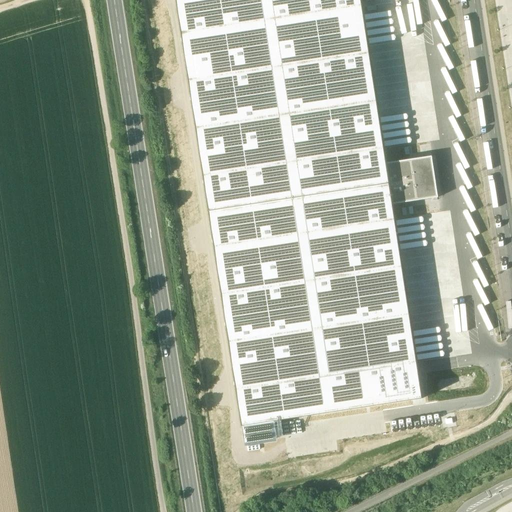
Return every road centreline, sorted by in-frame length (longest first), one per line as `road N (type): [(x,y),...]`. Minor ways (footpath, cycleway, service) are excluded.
road 1 (primary): [(193,511),(115,0)]
road 2 (track): [(86,0),(164,511)]
road 3 (track): [(511,394),(487,423),(365,477),(259,497),(239,511)]
road 4 (unclassified): [(471,0),(511,272)]
road 5 (track): [(511,432),(351,511)]
